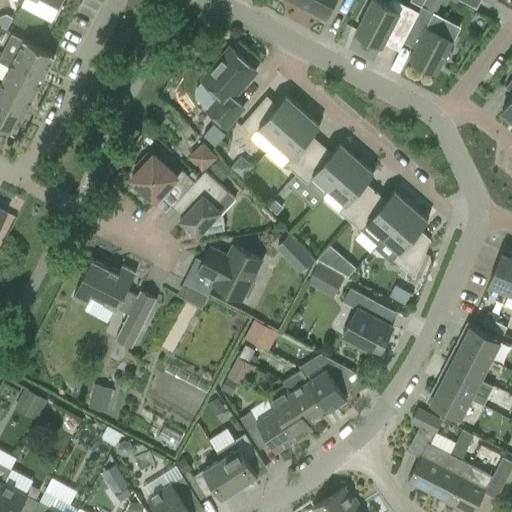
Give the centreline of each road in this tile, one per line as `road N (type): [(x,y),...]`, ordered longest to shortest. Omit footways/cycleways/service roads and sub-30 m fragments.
road 1 (residential): [(350,444),(418,360),(478,230),(478,212)]
road 2 (residential): [(435,117),(229,13)]
road 3 (residential): [(22,184),(109,0)]
road 4 (residential): [(179,266),(22,184)]
road 5 (residential): [(247,511),(350,444)]
